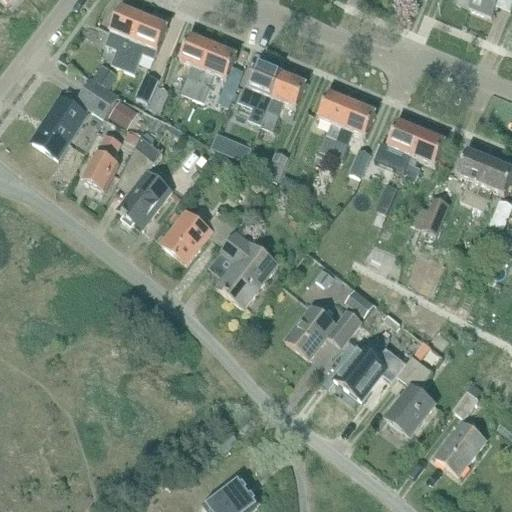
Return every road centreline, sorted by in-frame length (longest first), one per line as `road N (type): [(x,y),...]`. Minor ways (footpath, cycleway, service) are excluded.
road 1 (residential): [(0,180),(153,295),(299,433),(404,511)]
road 2 (residential): [(208,0),(294,23),(379,60),(421,57),(511,94)]
road 3 (residential): [(0,99),(75,0)]
